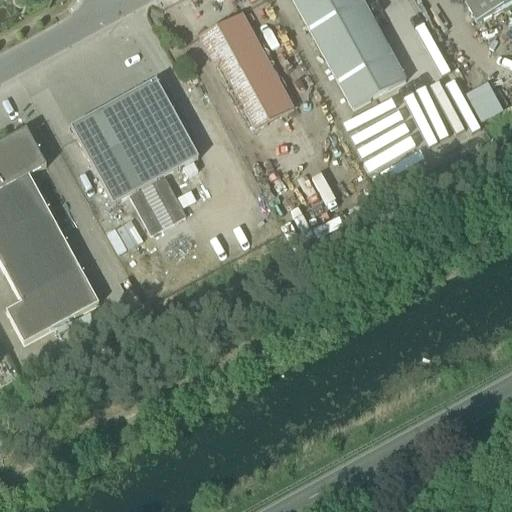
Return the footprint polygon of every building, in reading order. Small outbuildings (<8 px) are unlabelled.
[(291,0),(353,114),(406,85),(359,0),(291,0)] [(511,0),(462,0),(477,26),(511,6),(511,0)] [(294,113),(241,17),(216,31),(215,30),(198,39),(214,69),(219,67),(256,134),(294,113)] [(156,84),(72,131),(71,131),(113,209),(199,162),(156,84)] [(482,86),(462,99),(480,127),(501,113),(482,86)] [(26,133),(6,144),(0,147),(0,267),(21,306),(5,314),(23,347),(98,307),(29,180),(46,170),(26,133)]
